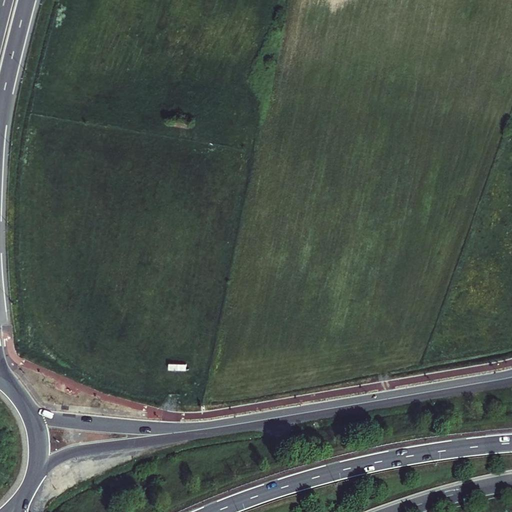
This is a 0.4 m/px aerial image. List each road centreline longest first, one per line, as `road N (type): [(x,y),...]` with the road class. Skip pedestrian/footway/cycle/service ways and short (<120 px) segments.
road 1 (tertiary): [(202,428),(511,374)]
road 2 (trunk): [(511,444),(360,467),(214,511)]
road 3 (tertiary): [(32,482),(66,452),(202,428)]
road 4 (tertiary): [(202,428),(69,421),(30,410)]
road 5 (trunk): [(396,511),(511,481)]
